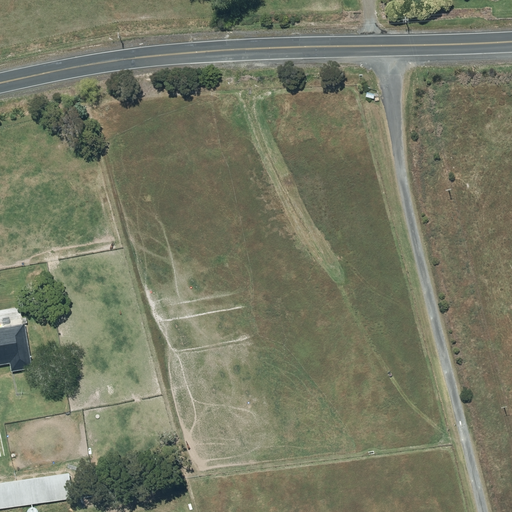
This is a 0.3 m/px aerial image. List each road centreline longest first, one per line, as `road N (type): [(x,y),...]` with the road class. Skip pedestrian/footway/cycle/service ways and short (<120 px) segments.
road 1 (unclassified): [(388,46),(403,187),(483,511)]
road 2 (tertiary): [(0,83),(156,56),(388,46)]
road 3 (tertiary): [(388,46),(511,41)]
